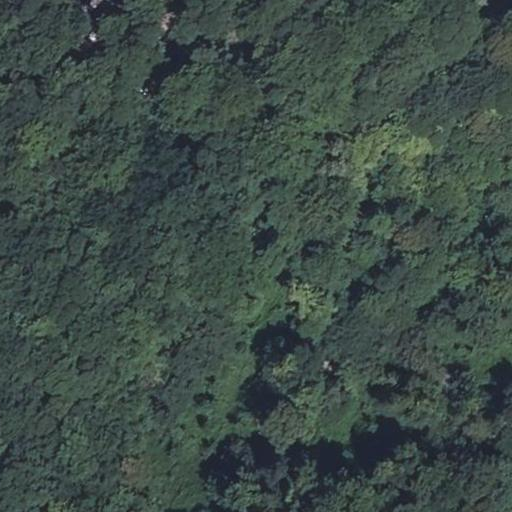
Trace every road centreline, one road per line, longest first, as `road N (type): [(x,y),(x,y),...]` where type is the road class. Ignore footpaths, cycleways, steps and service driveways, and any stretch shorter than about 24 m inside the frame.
road 1 (track): [(394,128),(358,115),(201,130),(93,164),(69,184),(0,303)]
road 2 (track): [(511,24),(394,128)]
